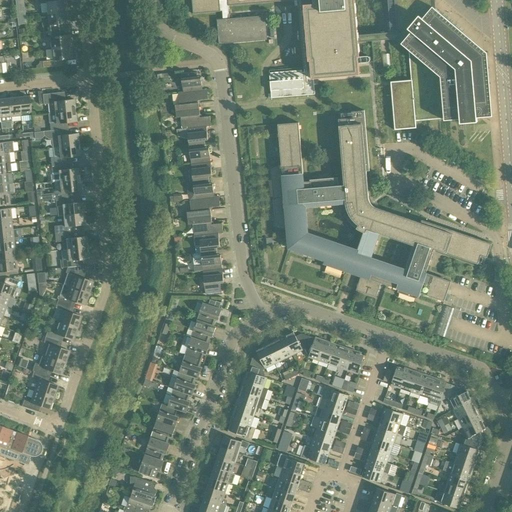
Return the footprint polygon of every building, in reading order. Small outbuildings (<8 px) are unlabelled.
[(51,0),(35,0),(36,3),(46,2),(47,14),(67,11),(66,0),(64,0),(52,1),(51,0)] [(191,0),(193,14),(220,12),(221,11),(222,21),(215,21),(217,45),(265,41),(263,17),(229,20),(228,6),(297,0),(303,70),(304,70),(304,73),(270,75),(271,90),(292,89),(293,96),(315,95),(314,79),(360,75),(359,63),(368,62),(369,62),(370,61),(370,60),(371,60),(371,59),(371,58),(370,58),(370,57),(369,57),(369,56),(368,56),(367,56),(360,57),(359,42),(398,39),(402,43),(401,44),(409,50),(411,80),(390,82),(394,131),(416,129),(416,121),(460,117),(461,123),(478,122),(470,38),(433,7),(432,7),(429,5),(428,0),(191,0)] [(46,20),(41,24),(41,26),(42,26),(43,32),(55,31),(55,25),(69,23),(67,11),(47,14),(47,19),(46,20)] [(30,17),(22,17),(23,25),(30,25),(30,17)] [(55,31),(43,32),(43,38),(49,38),(51,49),(71,47),(70,35),(56,37),(55,31)] [(36,66),(35,66),(36,69),(62,66),(62,60),(72,58),(71,47),(51,49),(52,60),(39,62),(39,63),(38,64),(38,65),(37,65),(37,66),(36,66)] [(181,74),(183,92),(183,93),(203,91),(203,90),(201,77),(198,77),(197,73),(181,74)] [(341,81),(329,81),(330,94),(341,93),(341,81)] [(345,81),(345,92),(355,92),(355,81),(345,81)] [(292,89),(271,90),(272,98),(293,96),(292,89)] [(180,105),(175,105),(176,111),(199,109),(199,100),(208,99),(207,90),(203,90),(203,91),(183,93),(183,92),(178,93),(180,105)] [(42,91),(38,92),(39,105),(47,104),(48,113),(75,110),(74,99),(61,101),(60,93),(43,94),(42,91)] [(29,96),(18,98),(20,116),(31,115),(29,96)] [(18,98),(8,99),(10,117),(20,116),(18,98)] [(8,99),(0,99),(0,116),(0,121),(11,120),(10,117),(8,99)] [(199,109),(176,111),(177,118),(181,117),(182,129),(187,128),(207,126),(211,126),(210,116),(200,117),(199,109)] [(75,110),(48,113),(50,131),(63,129),(63,123),(77,122),(75,110)] [(338,178),(310,180),(310,181),(304,182),(299,123),(278,125),(282,177),(271,178),(275,217),(286,216),(288,249),(326,261),(324,268),(344,274),(345,271),(361,276),(356,291),(376,297),(381,283),(398,289),(397,293),(417,299),(419,293),(444,301),(451,282),(426,273),(434,249),(478,264),(481,255),(487,257),(492,244),(422,220),(421,223),(378,208),(377,208),(375,207),(374,207),(373,206),(372,205),(371,204),(370,203),(370,202),(369,201),(369,199),(369,198),(369,197),(366,171),(369,171),(364,111),(351,112),(352,118),(338,119),(344,179),(338,179),(338,178)] [(187,128),(182,129),(177,129),(178,136),(188,139),(189,146),(205,144),(205,140),(208,140),(207,126),(187,128)] [(63,129),(50,131),(52,148),(79,145),(78,133),(64,135),(63,129)] [(12,142),(0,142),(0,153),(5,153),(13,152),(12,142)] [(205,144),(189,146),(191,164),(211,162),(209,148),(206,148),(205,144)] [(470,153),(480,158),(484,149),(474,144),(470,153)] [(53,157),(49,157),(50,165),(64,164),(67,163),(66,157),(80,156),(79,145),(52,148),(53,157)] [(485,160),(483,165),(501,171),(502,165),(485,160)] [(211,162),(191,164),(193,182),(209,180),(209,176),(212,175),(211,162)] [(0,174),(11,173),(10,163),(6,163),(0,163),(0,174)] [(50,165),(52,181),(54,182),(58,182),(80,179),(79,168),(65,170),(64,164),(50,165)] [(11,173),(0,174),(0,184),(13,183),(14,181),(13,175),(12,174),(11,173)] [(41,189),(35,190),(36,201),(54,199),(68,198),(67,192),(81,190),(80,179),(58,182),(59,191),(53,191),(53,193),(42,194),(41,189)] [(189,188),(188,190),(188,194),(190,194),(190,200),(195,199),(195,200),(214,197),(213,184),(210,184),(209,180),(193,182),(188,182),(189,188)] [(0,194),(14,193),(15,192),(14,184),(13,183),(0,184),(0,194)] [(14,193),(0,194),(0,205),(15,204),(14,193)] [(191,212),(187,212),(188,218),(211,216),(210,207),(220,206),(219,197),(214,197),(195,200),(195,199),(190,200),(191,212)] [(68,198),(54,199),(55,207),(61,206),(62,216),(84,213),(83,202),(69,204),(68,198)] [(10,208),(0,209),(0,220),(11,219),(10,208)] [(64,225),(53,226),(54,234),(72,232),(71,226),(85,224),(84,213),(62,216),(64,225)] [(211,216),(188,218),(188,225),(193,224),(194,236),(218,233),(223,233),(222,223),(212,224),(211,216)] [(11,219),(0,220),(0,230),(12,229),(11,219)] [(12,229),(0,230),(0,240),(13,239),(12,229)] [(72,232),(54,234),(55,242),(65,240),(67,250),(88,248),(86,236),(72,238),(72,232)] [(218,233),(194,236),(195,247),(200,246),(201,253),(217,251),(216,247),(220,246),(218,233)] [(0,250),(14,249),(13,239),(0,240),(0,250)] [(68,259),(62,260),(63,268),(75,266),(75,260),(89,259),(88,248),(67,250),(68,259)] [(14,249),(0,250),(0,261),(16,259),(14,249)] [(217,251),(201,253),(203,271),(222,269),(221,255),(217,255),(217,251)] [(16,259),(0,261),(0,274),(17,273),(16,259)] [(67,267),(66,273),(74,275),(70,287),(89,293),(90,288),(91,289),(93,282),(79,277),(83,266),(67,267)] [(222,269),(203,271),(205,289),(213,288),(214,293),(221,292),(220,283),(224,282),(222,269)] [(0,293),(10,297),(13,287),(15,288),(18,281),(10,278),(5,278),(3,283),(0,282),(0,293)] [(58,296),(56,302),(69,306),(71,301),(85,305),(88,299),(87,299),(89,293),(70,287),(63,285),(59,296),(58,296)] [(0,293),(0,304),(6,307),(10,297),(0,293)] [(203,303),(197,321),(213,326),(215,319),(218,320),(222,307),(221,307),(221,305),(210,301),(209,305),(203,303)] [(56,302),(54,307),(62,310),(58,322),(77,328),(79,323),(82,317),(67,312),(69,306),(56,302)] [(197,321),(191,338),(207,343),(210,336),(212,337),(216,327),(213,326),(197,321)] [(46,330),(44,336),(58,341),(60,335),(74,340),(76,333),(75,333),(77,328),(58,322),(54,333),(46,330)] [(165,322),(161,332),(167,334),(171,324),(165,322)] [(294,332),(284,337),(293,355),(305,349),(308,354),(310,354),(312,348),(306,346),(309,337),(301,334),(296,337),(294,332)] [(44,336),(42,342),(50,345),(46,356),(65,363),(67,358),(68,358),(70,351),(56,346),(58,341),(44,336)] [(279,338),(275,341),(284,359),(293,355),(284,337),(280,339),(279,338)] [(309,337),(306,346),(312,348),(310,354),(309,357),(319,361),(325,341),(321,339),(320,340),(309,337)] [(191,338),(185,355),(201,360),(204,353),(207,354),(210,344),(207,343),(191,338)] [(270,344),(266,346),(275,364),(284,359),(275,341),(270,343),(270,344)] [(325,341),(319,361),(328,364),(335,345),(330,344),(330,343),(325,341)] [(335,345),(328,364),(338,367),(345,348),(340,346),(340,347),(335,345)] [(253,358),(250,366),(260,369),(258,375),(264,377),(265,375),(263,370),(275,364),(266,346),(256,351),(258,355),(253,358)] [(345,348),(338,367),(348,371),(354,352),(349,350),(350,349),(345,348)] [(354,352),(348,371),(358,374),(364,355),(354,352)] [(34,365),(32,371),(46,376),(48,370),(62,375),(64,368),(63,368),(65,363),(46,356),(42,355),(38,367),(34,365)] [(185,355),(179,372),(196,377),(195,377),(198,378),(202,368),(199,367),(201,360),(185,355)] [(4,369),(11,371),(13,365),(6,362),(4,369)] [(159,364),(151,362),(149,367),(157,370),(159,364)] [(250,366),(245,382),(264,388),(267,378),(264,377),(258,375),(260,369),(250,366)] [(397,366),(391,385),(401,389),(407,370),(397,366)] [(387,369),(383,381),(388,383),(392,371),(387,369)] [(407,370),(401,389),(411,392),(417,372),(412,371),(407,370)] [(32,371),(30,377),(38,379),(34,391),(53,397),(55,392),(56,393),(58,386),(44,381),(46,376),(32,371)] [(2,372),(0,378),(7,381),(9,374),(2,372)] [(179,372),(174,389),(190,394),(193,395),(196,385),(193,384),(195,377),(196,377),(179,372)] [(417,372),(411,392),(420,395),(427,376),(422,375),(422,374),(417,372)] [(427,376),(420,395),(430,399),(437,379),(432,377),(431,378),(427,376)] [(145,379),(143,385),(150,387),(152,381),(145,379)] [(430,399),(429,403),(439,406),(441,399),(443,393),(449,395),(452,385),(441,381),(441,380),(437,379),(430,399)] [(242,386),(241,391),(260,398),(264,388),(245,382),(243,386),(242,386)] [(284,395),(288,396),(292,398),(296,388),(287,385),(284,395)] [(441,399),(443,400),(448,397),(454,410),(472,401),(467,391),(463,393),(460,388),(452,385),(449,395),(443,393),(441,399)] [(325,386),(321,398),(345,406),(348,396),(334,391),(335,389),(325,386)] [(174,389),(168,405),(168,406),(178,409),(178,410),(187,412),(190,402),(187,401),(190,394),(174,389)] [(22,400),(20,406),(34,410),(36,405),(50,409),(52,403),(53,397),(34,391),(30,402),(22,400)] [(238,401),(257,407),(262,409),(265,399),(260,398),(241,391),(239,396),(240,396),(238,401)] [(297,392),(292,406),(296,407),(299,400),(303,401),(305,395),(297,392)] [(321,397),(318,407),(342,415),(345,406),(321,398),(321,397)] [(236,405),(234,410),(254,417),(257,407),(238,401),(236,406),(236,405)] [(472,401),(454,410),(458,419),(477,410),(475,405),(474,405),(472,401)] [(153,416),(152,419),(175,427),(179,417),(176,416),(178,410),(178,409),(168,406),(168,405),(162,403),(158,418),(153,416)] [(318,407),(315,417),(338,425),(342,415),(318,407)] [(385,408),(382,418),(406,426),(409,416),(385,408)] [(233,415),(232,420),(251,427),(254,417),(234,410),(232,415),(233,415)] [(477,410),(458,419),(463,428),(481,419),(478,415),(479,414),(477,410)] [(290,411),(285,425),(290,426),(292,427),(294,421),(292,420),(294,413),(290,411)] [(311,426),(317,428),(335,435),(338,425),(315,417),(311,426)] [(378,428),(397,434),(403,436),(406,426),(382,418),(378,428)] [(152,419),(151,422),(155,424),(151,438),(167,443),(169,436),(172,437),(175,427),(152,419)] [(464,431),(460,444),(463,445),(469,447),(471,441),(481,444),(484,437),(481,431),(485,429),(481,419),(463,428),(464,431)] [(232,420),(228,430),(245,436),(245,438),(251,440),(255,428),(251,427),(232,420)] [(0,455),(28,466),(30,459),(29,459),(30,456),(31,456),(33,457),(35,457),(35,456),(37,456),(38,456),(38,455),(40,454),(41,453),(42,451),(42,449),(42,448),(42,446),(42,445),(41,444),(40,443),(39,442),(38,441),(37,440),(27,437),(28,436),(0,425),(0,455)] [(274,427),(272,434),(279,436),(281,430),(274,427)] [(317,428),(313,438),(332,444),(335,435),(317,428)] [(378,428),(375,437),(394,444),(397,434),(378,428)] [(283,431),(277,449),(282,451),(288,432),(283,431)] [(272,434),(270,441),(277,443),(279,436),(272,434)] [(225,436),(221,447),(239,453),(242,442),(225,436)] [(375,437),(372,447),(390,453),(394,444),(375,437)] [(151,438),(145,455),(161,460),(163,453),(166,454),(170,444),(167,443),(151,438)] [(313,438),(310,448),(329,454),(332,444),(313,438)] [(431,438),(428,444),(435,446),(437,440),(431,438)] [(460,444),(457,454),(476,460),(481,444),(471,441),(469,447),(463,445),(460,444)] [(428,444),(426,451),(433,453),(435,446),(428,444)] [(305,446),(301,457),(308,459),(308,458),(325,464),(329,454),(310,448),(305,446)] [(221,447),(218,457),(235,463),(239,453),(221,447)] [(372,447),(369,457),(387,463),(390,453),(372,447)] [(277,466),(283,468),(302,474),(305,464),(287,457),(288,456),(282,454),(277,466)] [(457,454),(454,463),(473,470),(475,465),(474,465),(476,460),(457,454)] [(145,455),(139,472),(155,478),(158,470),(160,471),(164,461),(161,460),(145,455)] [(218,457),(214,467),(232,473),(235,463),(218,457)] [(365,466),(384,473),(388,474),(392,465),(387,463),(369,457),(365,466)] [(443,470),(450,473),(469,479),(471,475),(472,475),(473,470),(454,463),(446,461),(443,470)] [(365,466),(362,476),(380,483),(384,473),(365,466)] [(236,474),(232,473),(214,467),(211,477),(228,483),(232,485),(236,474)] [(283,468),(279,478),(298,484),(302,474),(283,468)] [(450,473),(447,483),(467,489),(469,485),(468,484),(469,479),(450,473)] [(135,477),(130,477),(130,483),(134,485),(133,489),(133,490),(132,493),(155,501),(156,497),(155,496),(157,490),(154,489),(156,484),(135,477)] [(211,477),(208,488),(225,494),(228,483),(211,477)] [(279,478),(276,488),(295,495),(298,484),(279,478)] [(405,480),(402,486),(410,489),(412,482),(408,481),(405,480)] [(447,483),(444,492),(463,499),(464,494),(465,494),(467,489),(447,483)] [(208,488),(204,498),(226,505),(227,502),(223,500),(225,494),(208,488)] [(276,488),(273,498),(291,505),(295,495),(276,488)] [(378,488),(374,499),(398,507),(401,496),(378,488)] [(444,492),(440,502),(459,509),(463,499),(444,492)] [(125,507),(124,508),(135,511),(146,511),(147,510),(150,511),(152,505),(153,506),(155,501),(132,493),(131,497),(130,497),(127,507),(125,507)] [(201,508),(211,511),(223,511),(226,505),(204,498),(201,508)] [(273,498),(269,509),(279,511),(289,511),(291,505),(273,498)] [(374,499),(371,509),(379,511),(395,511),(398,507),(374,499)]
